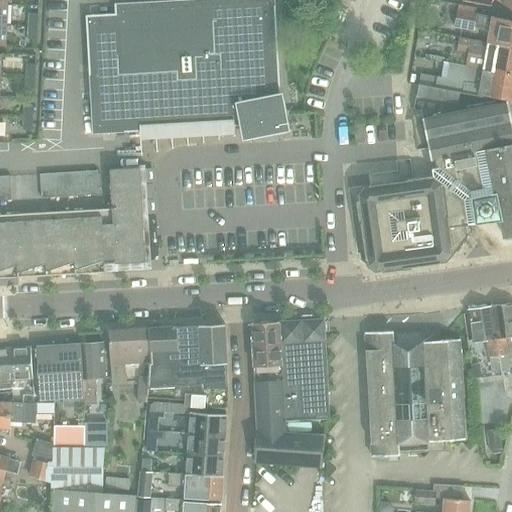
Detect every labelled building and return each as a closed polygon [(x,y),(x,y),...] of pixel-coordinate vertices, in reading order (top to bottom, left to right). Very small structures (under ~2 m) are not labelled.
[(511,0),(497,0),(511,10),(511,0)] [(511,21),(509,20),(475,13),(476,7),(458,4),(454,26),(473,29),(474,27),(489,30),(487,42),(511,46),(511,21)] [(114,14),(84,16),(88,77),(89,94),(91,133),(91,135),(122,133),(137,132),(240,126),(249,125),(249,114),(280,112),(279,93),(274,5),(114,14)] [(37,26),(38,13),(28,13),(28,25),(37,26)] [(36,39),(37,26),(28,25),(27,38),(36,39)] [(417,30),(416,38),(431,41),(433,32),(417,30)] [(511,46),(487,42),(459,37),(456,50),(468,52),(465,65),(511,73),(511,46)] [(511,101),(511,73),(465,65),(443,61),(440,77),(420,73),(418,84),(459,91),(506,100),(507,100),(511,101)] [(34,76),(35,64),(26,63),(25,76),(34,76)] [(34,89),(34,76),(25,76),(24,89),(34,89)] [(457,102),(459,91),(418,84),(416,95),(457,102)] [(511,126),(507,100),(506,100),(507,101),(422,118),(433,174),(397,179),(398,181),(362,185),(356,194),(357,201),(356,201),(360,231),(361,231),(365,258),(364,258),(365,265),(374,272),(381,271),(381,273),(411,268),(411,267),(440,263),(439,263),(446,262),(448,259),(449,260),(476,224),(497,221),(502,224),(505,239),(511,237),(511,126)] [(32,117),(33,105),(24,104),(23,117),(32,117)] [(32,130),(32,117),(23,117),(22,130),(32,130)] [(0,279),(104,273),(104,261),(114,261),(114,264),(145,263),(139,168),(109,170),(112,224),(101,225),(101,210),(0,216),(0,279)] [(98,195),(97,171),(39,175),(40,199),(98,195)] [(0,176),(0,200),(11,200),(9,176),(0,176)] [(220,270),(221,255),(199,254),(198,269),(220,270)] [(505,339),(511,337),(511,303),(490,306),(500,372),(501,371),(504,391),(511,390),(511,371),(511,369),(509,370),(505,339)] [(490,373),(500,372),(490,306),(467,310),(472,343),(486,341),(488,357),(490,373)] [(283,421),(284,421),(328,419),(323,319),(277,321),(283,421)] [(284,432),(284,421),(283,421),(277,321),(250,323),(256,431),(255,431),(253,463),(320,468),(322,435),(284,432)] [(228,388),(224,324),(148,327),(150,362),(148,377),(147,395),(191,397),(190,406),(227,409),(228,400),(228,388)] [(125,364),(147,362),(150,362),(148,327),(108,331),(110,364),(111,385),(126,384),(125,364)] [(392,331),(364,333),(369,457),(398,456),(397,443),(410,443),(416,447),(435,446),(435,441),(463,440),(458,340),(416,342),(417,344),(406,344),(406,348),(393,349),(392,340),(392,331)] [(80,345),(83,397),(84,405),(95,404),(94,378),(103,378),(101,343),(80,345)] [(39,400),(83,397),(80,345),(36,347),(39,400)] [(10,348),(12,389),(23,388),(22,380),(32,379),(30,347),(10,348)] [(0,392),(12,392),(12,389),(10,348),(0,348),(0,392)] [(479,362),(471,363),(473,376),(480,374),(479,362)] [(148,377),(138,376),(137,402),(147,402),(147,395),(148,377)] [(0,403),(0,428),(10,429),(10,420),(36,421),(36,403),(33,403),(23,402),(10,402),(9,404),(0,403)] [(187,407),(184,404),(153,402),(150,405),(150,411),(186,413),(187,407)] [(188,433),(225,435),(227,414),(190,412),(188,433)] [(149,418),(148,430),(157,431),(158,418),(149,418)] [(107,421),(86,421),(86,446),(107,446),(107,421)] [(82,446),(83,427),(53,426),(53,443),(51,443),(51,444),(51,448),(84,449),(84,446),(82,446)] [(502,453),(499,428),(486,430),(488,450),(491,450),(492,454),(502,453)] [(224,456),(225,435),(188,433),(187,453),(224,456)] [(51,444),(51,443),(36,438),(31,456),(33,457),(33,458),(32,457),(32,458),(33,460),(50,463),(50,468),(103,469),(104,447),(101,447),(86,446),(84,446),(84,449),(51,448),(51,444)] [(148,438),(147,451),(155,451),(156,439),(148,438)] [(222,478),(224,456),(187,453),(186,474),(169,473),(169,474),(222,478)] [(0,482),(1,483),(5,471),(16,474),(19,463),(0,458),(0,482)] [(50,481),(50,468),(50,463),(33,460),(32,458),(28,476),(50,481)] [(151,459),(142,458),(141,471),(150,472),(151,459)] [(102,493),(103,469),(50,468),(50,481),(50,488),(55,488),(55,492),(99,493),(102,493)] [(139,472),(137,496),(149,497),(152,472),(139,472)] [(220,500),(222,478),(169,474),(168,485),(188,486),(187,498),(220,500)] [(104,488),(129,490),(130,478),(105,476),(104,488)] [(413,491),(412,502),(431,504),(432,492),(413,491)] [(133,511),(135,496),(102,493),(99,493),(55,492),(53,511),(133,511)] [(137,497),(135,511),(149,511),(150,498),(137,497)] [(218,511),(219,505),(187,503),(183,500),(166,499),(165,510),(187,511),(186,511),(218,511)] [(466,511),(467,501),(459,500),(441,499),(439,511),(466,511)]
